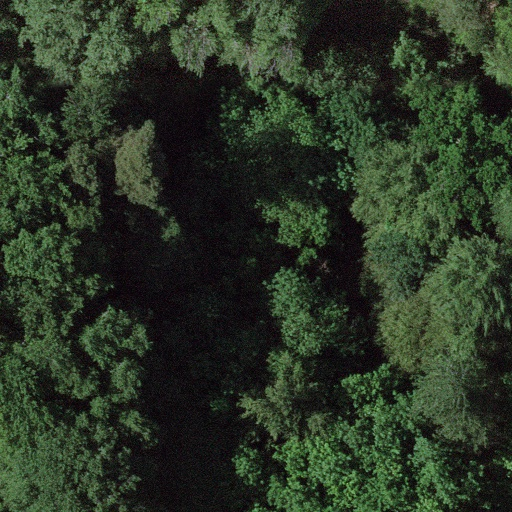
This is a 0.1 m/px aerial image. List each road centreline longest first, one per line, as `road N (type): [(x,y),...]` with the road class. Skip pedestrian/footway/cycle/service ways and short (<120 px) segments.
road 1 (track): [(33,0),(95,29),(198,34),(373,15)]
road 2 (track): [(373,15),(511,51)]
